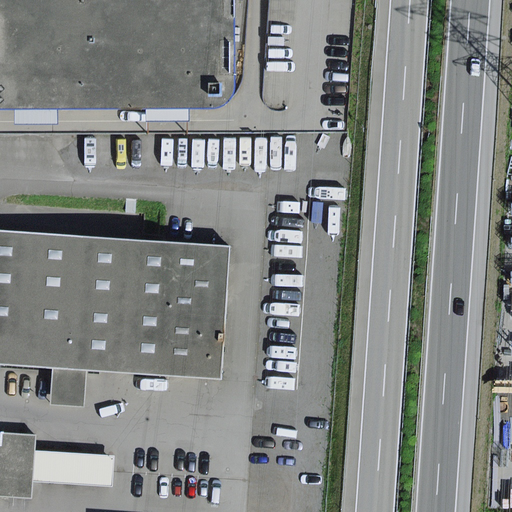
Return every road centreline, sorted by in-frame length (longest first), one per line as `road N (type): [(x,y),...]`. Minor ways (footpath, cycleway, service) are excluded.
road 1 (motorway): [(409,0),(373,511)]
road 2 (motorway): [(437,511),(470,0)]
